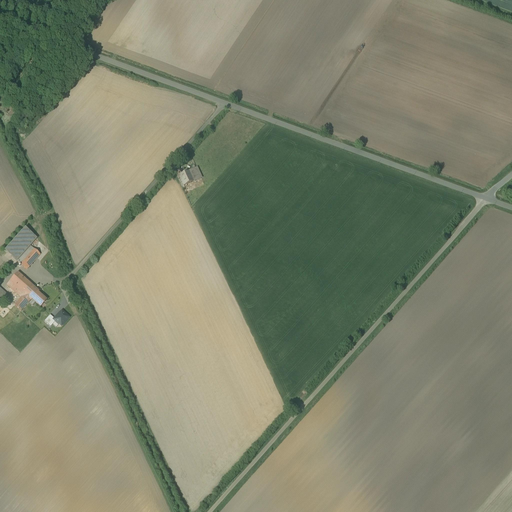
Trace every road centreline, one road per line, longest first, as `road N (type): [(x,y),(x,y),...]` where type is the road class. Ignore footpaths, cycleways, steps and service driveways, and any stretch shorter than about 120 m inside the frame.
road 1 (unclassified): [(482,197),(0,14)]
road 2 (unclassified): [(204,511),(482,197)]
